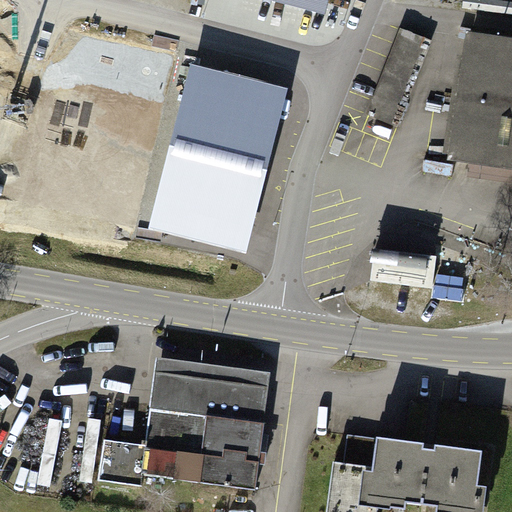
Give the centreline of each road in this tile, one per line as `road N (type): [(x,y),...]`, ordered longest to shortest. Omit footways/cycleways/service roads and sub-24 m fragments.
road 1 (residential): [(370,0),(298,179),(280,329)]
road 2 (primary): [(280,329),(511,352)]
road 3 (primary): [(109,299),(280,329)]
